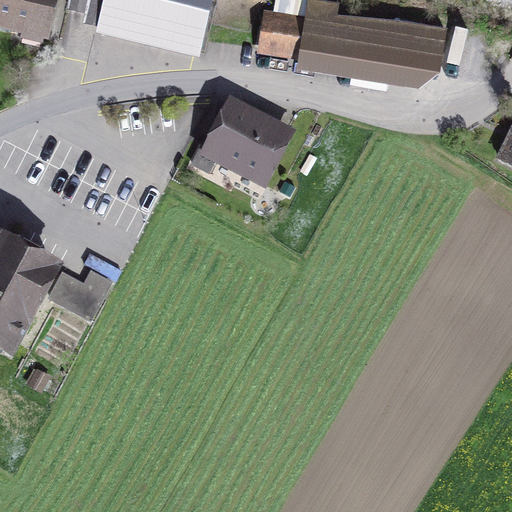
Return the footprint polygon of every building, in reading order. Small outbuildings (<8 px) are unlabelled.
[(0,0),(0,27),(47,39),(55,0),(0,0)] [(68,0),(67,5),(108,14),(104,30),(195,52),(207,0),(68,0)] [(291,0),(279,0),(277,14),(303,18),(305,2),(291,0)] [(335,19),(337,9),(311,5),(307,31),(267,25),(264,48),(421,76),(429,29),(403,25),(335,19)] [(193,166),(208,174),(218,155),(263,179),(284,140),(229,112),(210,149),(203,146),(193,166)] [(499,160),(511,166),(511,142),(508,140),(499,160)] [(0,348),(10,354),(55,272),(3,244),(0,250),(0,348)] [(92,302),(63,286),(52,307),(81,323),(92,302)]
